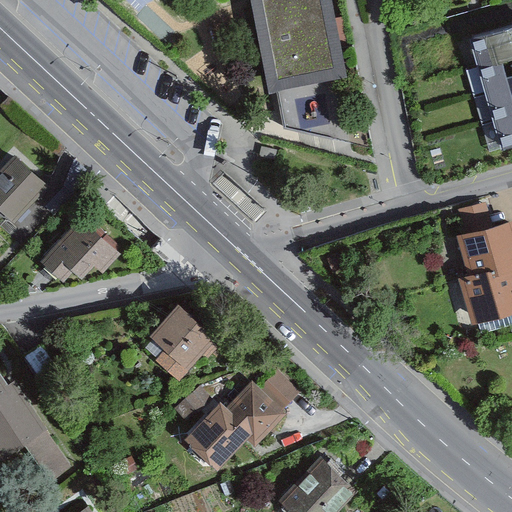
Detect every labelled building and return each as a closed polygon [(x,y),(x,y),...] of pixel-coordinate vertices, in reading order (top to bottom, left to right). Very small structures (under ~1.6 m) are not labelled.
[(321,0),(263,0),(279,81),(335,71),(321,0)] [(511,21),(471,33),(478,63),(511,52),(511,21)] [(511,85),(511,52),(478,63),(488,92),(511,85)] [(511,112),(511,85),(488,92),(494,117),(511,112)] [(511,143),(511,112),(494,117),(504,146),(511,143)] [(275,163),(278,150),(262,147),(259,159),(275,163)] [(44,189),(14,162),(0,176),(0,210),(13,223),(16,219),(29,231),(39,221),(26,209),(44,189)] [(462,233),(473,275),(511,264),(511,226),(510,220),(462,233)] [(117,256),(82,224),(44,266),(52,273),(62,283),(72,272),(80,279),(92,265),(101,273),(117,256)] [(511,264),(473,275),(464,277),(476,319),(479,318),(511,308),(511,264)] [(511,308),(479,318),(482,333),(510,324),(511,330),(511,308)] [(211,344),(177,313),(152,341),(168,355),(160,363),(179,380),(202,354),(208,359),(215,351),(209,346),(211,344)] [(34,353),(24,359),(43,386),(61,374),(43,346),(34,353)] [(300,396),(278,375),(259,395),(253,390),(229,415),(221,407),(193,437),(222,464),(247,437),(254,444),(300,396)] [(0,455),(28,497),(69,470),(14,388),(5,394),(0,386),(0,455)] [(210,402),(201,391),(178,410),(187,422),(210,402)] [(352,480),(327,456),(290,494),(308,511),(334,511),(359,487),(352,480)]
